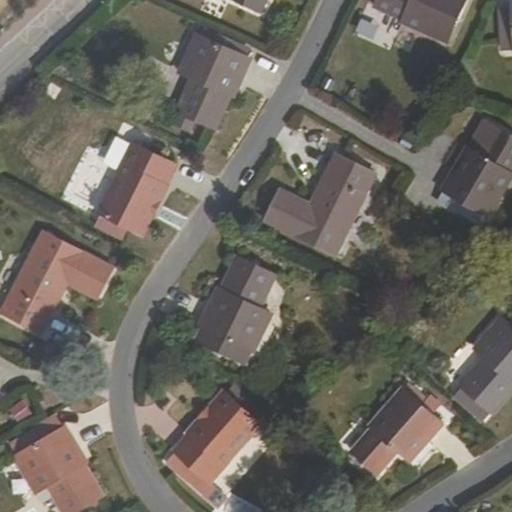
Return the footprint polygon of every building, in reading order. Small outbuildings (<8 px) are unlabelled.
[(238,0),(262,11),(268,0),(238,0)] [(380,0),(378,5),(407,18),(405,23),(446,42),(456,19),(460,20),(468,0),(380,0)] [(199,37),(206,40),(210,32),(203,29),(199,37)] [(244,48),(210,32),(206,40),(240,56),(244,48)] [(228,96),(232,87),(238,89),(250,60),(247,59),(240,56),(206,40),(199,37),(197,36),(180,74),(192,80),(178,113),(196,121),(216,130),(231,97),(228,96)] [(240,56),(247,59),(250,51),(244,48),(240,56)] [(234,98),(238,89),(232,87),(228,96),(231,97),(234,98)] [(196,121),(178,113),(173,125),(191,133),(196,121)] [(472,153),(459,176),(454,174),(443,192),(445,193),(451,197),(466,206),(468,203),(484,212),(489,216),(511,176),(511,175),(508,174),(511,166),(511,139),(496,130),(480,158),(472,153)] [(178,166),(136,145),(102,213),(144,234),(178,166)] [(454,174),(459,176),(472,153),(467,150),(454,174)] [(335,154),(311,204),(306,216),(294,210),(300,198),(281,189),(267,219),(336,254),(375,173),(335,154)] [(445,207),(451,197),(445,193),(440,204),(445,207)] [(463,214),(479,222),(484,212),(468,203),(466,206),(451,197),(445,207),(462,216),(463,214)] [(294,210),(306,216),(311,204),(300,198),(294,210)] [(489,216),(484,212),(479,222),(484,225),(489,216)] [(113,269),(45,233),(3,312),(42,332),(68,283),(74,271),(86,277),(80,289),(98,298),(113,269)] [(226,292),(223,300),(215,297),(201,327),(205,329),(214,332),(207,345),(240,360),(245,348),(252,351),(255,352),(272,315),(261,309),(276,276),(238,258),(223,291),(226,292)] [(74,271),(68,283),(80,289),(86,277),(74,271)] [(218,289),(215,297),(223,300),(226,292),(223,291),(218,289)] [(501,318),(511,327),(511,312),(508,309),(501,318)] [(492,413),(511,389),(511,327),(501,318),(473,349),(483,357),(460,385),(461,386),(468,392),(487,408),(492,413)] [(207,345),(214,332),(205,329),(199,341),(207,345)] [(252,351),(245,348),(240,360),(246,364),(252,351)] [(446,375),(457,384),(479,357),(468,348),(446,375)] [(401,391),(415,404),(423,395),(408,383),(401,391)] [(461,386),(454,395),(461,401),(468,392),(461,386)] [(420,408),(415,404),(401,391),(370,427),(374,429),(354,453),(377,473),(397,451),(409,461),(443,423),(432,414),(422,406),(420,408)] [(468,392),(461,401),(479,417),(487,408),(468,392)] [(260,425),(224,393),(174,452),(176,453),(181,458),(208,482),(260,425)] [(423,395),(415,404),(420,408),(422,406),(432,414),(440,404),(430,397),(428,399),(423,395)] [(16,425),(32,415),(25,403),(9,412),(16,425)] [(487,408),(479,417),(484,422),(492,413),(487,408)] [(18,456),(16,457),(37,493),(48,486),(63,511),(76,511),(104,494),(85,464),(88,463),(66,427),(51,436),(45,440),(24,452),(18,456)] [(45,440),(51,436),(45,427),(39,431),(45,440)] [(24,452),(45,440),(39,431),(19,443),(24,452)] [(18,456),(24,452),(19,443),(12,447),(18,456)] [(168,462),(173,467),(181,458),(176,453),(168,462)] [(208,482),(181,458),(173,467),(200,492),(208,482)] [(208,482),(200,492),(206,497),(214,487),(208,482)]
